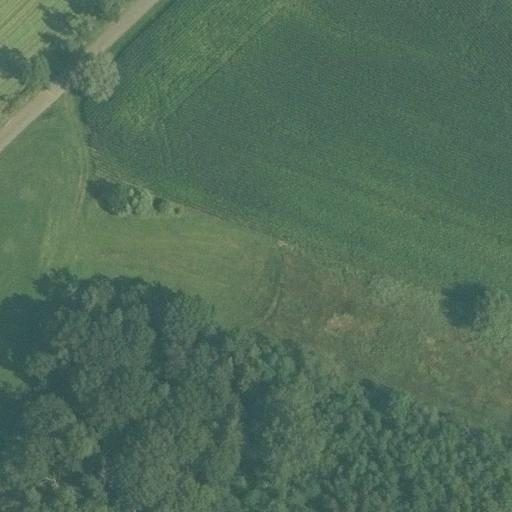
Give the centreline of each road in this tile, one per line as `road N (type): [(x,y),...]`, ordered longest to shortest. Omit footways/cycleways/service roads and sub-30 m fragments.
road 1 (track): [(6,511),(87,176),(83,136),(54,89)]
road 2 (unclassified): [(0,141),(147,0)]
